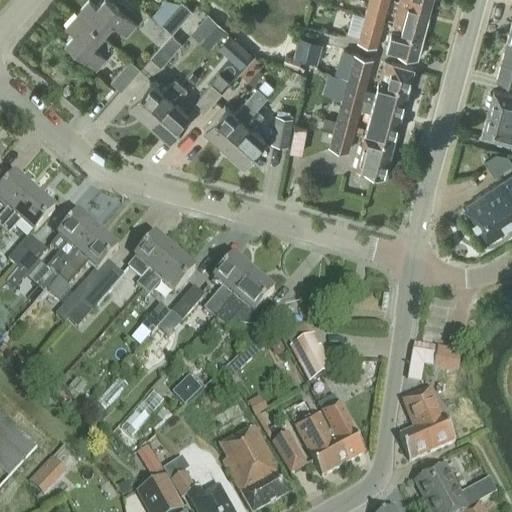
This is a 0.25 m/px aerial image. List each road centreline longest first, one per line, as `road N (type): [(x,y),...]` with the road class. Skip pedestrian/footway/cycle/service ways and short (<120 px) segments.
road 1 (residential): [(412,263),(115,177),(0,83)]
road 2 (tertiary): [(329,511),(370,486),(381,466),(412,263)]
road 3 (tertiary): [(412,263),(417,208),(476,0)]
